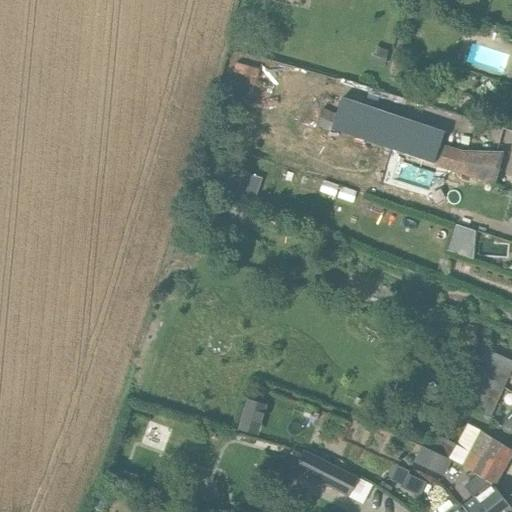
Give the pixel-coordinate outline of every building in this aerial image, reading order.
[(332,133),(343,100),(336,98),(331,113),(322,110),(316,128),(332,133)] [(436,166),(442,147),(446,135),(343,100),(332,133),(436,166)] [(493,185),(502,154),(460,152),(442,147),(436,166),(493,185)] [(238,188),(264,197),(271,178),(245,168),(238,188)] [(474,338),(477,328),(467,325),(464,334),(474,338)] [(492,342),(496,332),(483,328),(479,337),(492,342)] [(475,371),(503,389),(511,368),(511,362),(485,350),(475,371)] [(489,419),(503,389),(475,371),(463,398),(489,419)] [(268,404),(248,398),(239,429),(260,435),(268,404)] [(511,415),(500,427),(511,438),(511,415)] [(511,456),(511,451),(480,432),(460,467),(466,470),(476,476),(484,479),(495,487),(511,456)] [(436,436),(428,450),(448,460),(456,446),(454,445),(436,436)] [(445,479),(453,463),(448,460),(428,450),(422,447),(415,464),(445,479)] [(351,498),(360,480),(332,466),(323,483),(351,498)] [(137,474),(110,467),(106,484),(132,491),(137,474)] [(427,483),(407,473),(400,487),(420,496),(427,483)] [(510,511),(511,511),(511,510),(495,487),(484,479),(476,476),(462,487),(470,498),(460,507),(464,511),(510,511)]
